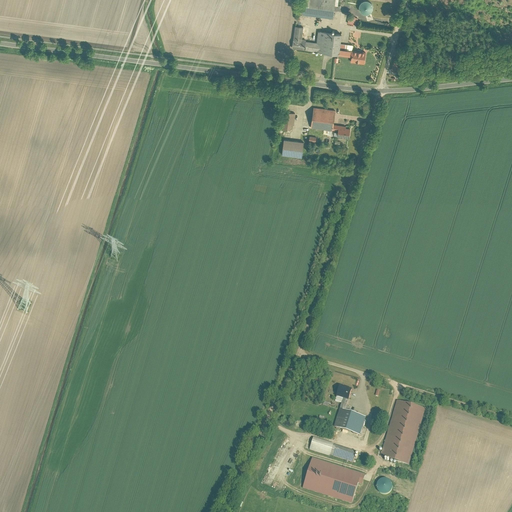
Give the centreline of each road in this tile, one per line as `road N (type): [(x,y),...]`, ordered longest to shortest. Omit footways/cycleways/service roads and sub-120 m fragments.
road 1 (unclassified): [(221,511),(299,352),(380,91)]
road 2 (tertiary): [(0,43),(380,91)]
road 3 (track): [(299,352),(511,420)]
road 4 (tertiary): [(380,91),(511,79)]
